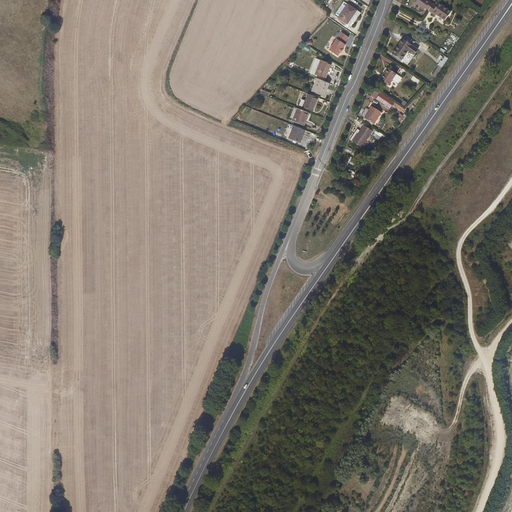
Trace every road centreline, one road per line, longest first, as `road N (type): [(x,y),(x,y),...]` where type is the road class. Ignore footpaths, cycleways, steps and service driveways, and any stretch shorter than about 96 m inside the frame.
road 1 (primary): [(342,244),(490,34)]
road 2 (primary): [(226,422),(342,244)]
road 3 (track): [(478,511),(495,457),(488,357),(511,322)]
road 4 (unclassified): [(290,237),(226,422)]
road 5 (track): [(404,220),(511,71)]
road 6 (residential): [(388,0),(320,164)]
